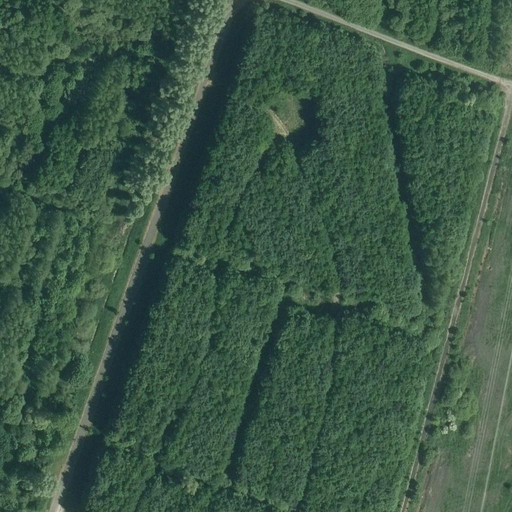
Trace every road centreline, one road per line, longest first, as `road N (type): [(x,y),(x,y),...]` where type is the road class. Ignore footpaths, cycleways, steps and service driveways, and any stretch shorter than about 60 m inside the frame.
road 1 (unclassified): [(232,0),(54,511)]
road 2 (unclassified): [(404,511),(511,95)]
road 3 (unclassified): [(279,0),(511,85)]
